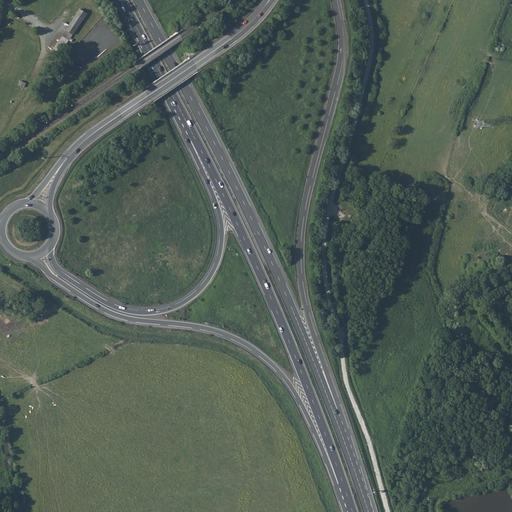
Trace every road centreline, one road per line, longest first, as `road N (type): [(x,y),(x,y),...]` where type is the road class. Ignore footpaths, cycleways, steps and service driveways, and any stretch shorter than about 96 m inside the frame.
road 1 (trunk): [(337,421),(237,189),(138,0)]
road 2 (track): [(329,511),(301,433),(258,369),(194,341),(103,330),(0,265)]
road 3 (trunk): [(337,421),(299,266),(301,216),(342,43),(335,0)]
road 4 (trunk): [(31,255),(113,315),(221,332),(263,356),(303,407),(346,493)]
road 5 (trunk): [(188,127),(265,284),(346,493)]
road 6 (trunk): [(188,127),(222,241),(194,295),(161,310),(122,309),(58,271),(49,243)]
road 7 (tertiary): [(68,156),(265,5)]
road 8 (trunk): [(121,0),(188,127)]
road 9 (track): [(511,276),(484,289),(472,306),(511,361)]
